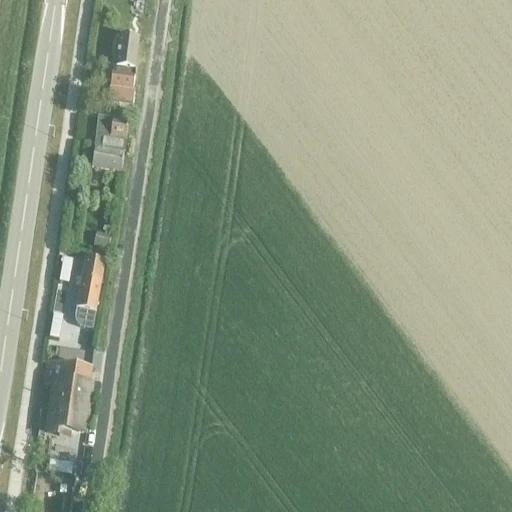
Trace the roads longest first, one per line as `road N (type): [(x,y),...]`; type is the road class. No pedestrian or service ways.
road 1 (residential): [(90,511),(161,0)]
road 2 (secondary): [(0,359),(54,0)]
